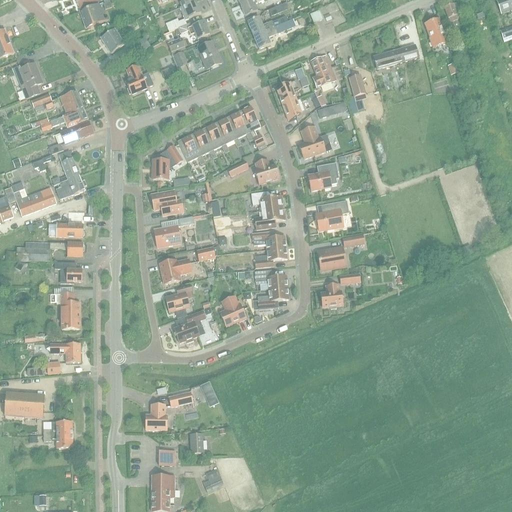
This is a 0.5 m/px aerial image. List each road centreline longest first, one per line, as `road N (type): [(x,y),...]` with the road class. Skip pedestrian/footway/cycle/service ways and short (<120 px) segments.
road 1 (residential): [(249,76),(296,191),(301,312),(213,353),(160,360)]
road 2 (residential): [(160,360),(139,197),(116,189)]
road 3 (tertiary): [(116,357),(116,189)]
road 4 (tertiary): [(121,124),(91,67),(25,0)]
road 5 (tertiary): [(118,511),(111,463),(116,357)]
road 6 (residential): [(121,124),(249,76)]
